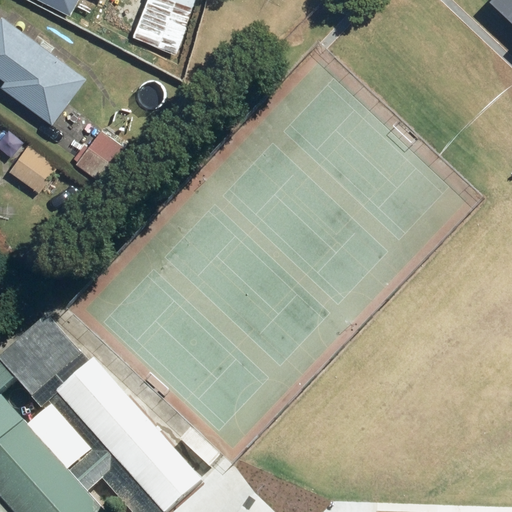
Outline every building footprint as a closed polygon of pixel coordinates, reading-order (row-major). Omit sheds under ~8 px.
[(34,0),(69,17),(77,0),(34,0)] [(195,0),(166,0),(192,9),(195,0)] [(511,0),(503,0),(511,8),(511,0)] [(87,79),(2,17),(0,19),(0,78),(3,81),(0,85),(0,87),(52,126),(87,79)] [(101,126),(72,159),(109,191),(138,158),(101,126)] [(28,146),(10,173),(39,193),(57,166),(28,146)] [(170,511),(205,480),(94,360),(59,393),(168,511),(170,511)] [(111,511),(7,399),(0,405),(0,511),(111,511)]
